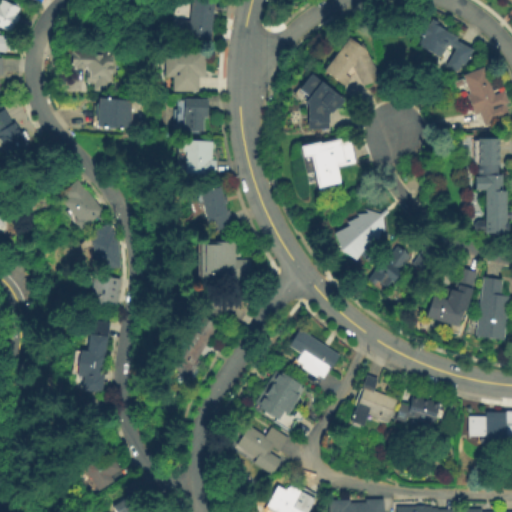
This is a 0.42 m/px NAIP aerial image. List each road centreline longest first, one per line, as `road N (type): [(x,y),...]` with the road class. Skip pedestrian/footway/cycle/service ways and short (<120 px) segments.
road 1 (residential): [(63,0),(34,41),(34,94),(45,121),(108,188),(132,247),(121,368),(131,436),(163,483),(202,497)]
road 2 (tertiary): [(250,0),(238,106),(252,176),(284,248),(322,295),(368,333),(464,377)]
road 3 (residential): [(511,495),(374,487),(312,463),(312,441),(368,333)]
road 4 (residential): [(239,62),(338,0),(459,4),(486,20),(511,52)]
road 5 (tertiary): [(18,511),(7,468),(23,331),(18,298),(0,276)]
road 6 (residential): [(511,259),(469,249),(416,211),(388,169),(396,130)]
road 7 (residential): [(218,388),(295,264)]
